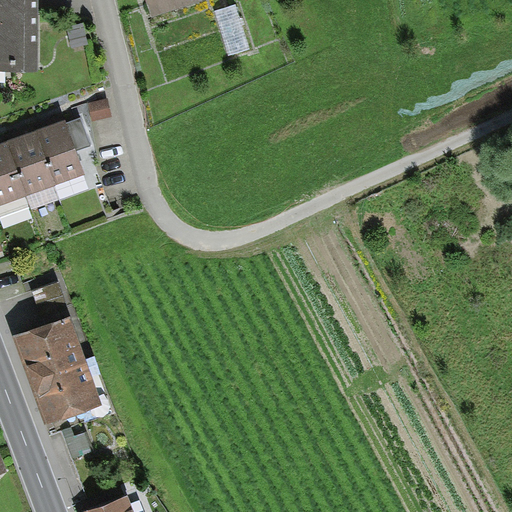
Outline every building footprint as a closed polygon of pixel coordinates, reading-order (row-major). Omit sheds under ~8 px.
[(39,0),(0,0),(0,71),(38,72),(39,0)] [(145,0),(152,18),(208,0),(207,0),(145,0)] [(235,5),(215,11),(229,54),(249,48),(235,5)] [(89,44),(83,22),(66,27),(71,48),(89,44)] [(107,99),(88,103),(93,121),(112,117),(107,99)] [(56,185),(85,174),(76,150),(66,123),(62,114),(33,125),(56,185)] [(80,117),(66,123),(76,150),(90,145),(80,117)] [(0,137),(22,197),(56,185),(33,125),(0,136),(0,137)] [(0,137),(0,204),(22,197),(0,137)] [(58,281),(32,290),(41,318),(68,309),(58,281)] [(69,317),(14,336),(45,424),(100,405),(69,317)] [(134,511),(128,496),(83,511),(134,511)]
